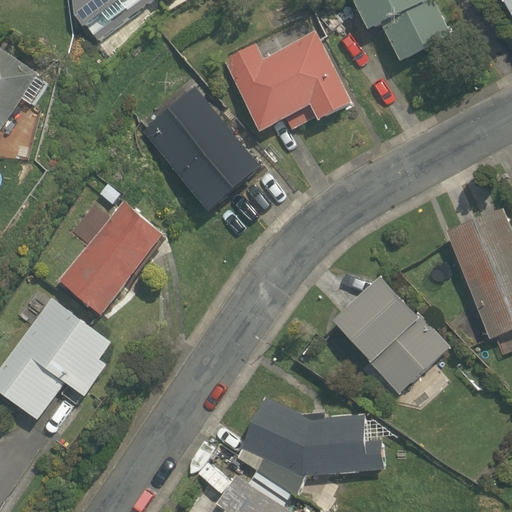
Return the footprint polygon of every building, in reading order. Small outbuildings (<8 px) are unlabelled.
[(102,43),(156,2),(154,0),(77,0),(80,17),(89,29),(91,28),(102,43)] [(356,0),(372,31),(384,25),(404,63),(454,34),(435,0),(356,0)] [(259,45),(227,61),(264,134),(290,120),(295,131),(320,118),(322,123),(356,104),(319,32),(266,60),(259,45)] [(34,107),(49,85),(39,79),(41,75),(0,47),(0,135),(24,100),(34,107)] [(197,87),(146,133),(213,214),(266,167),(197,87)] [(115,205),(124,195),(110,185),(102,194),(115,205)] [(127,203),(62,281),(105,316),(169,236),(127,203)] [(511,222),(507,210),(449,232),(493,340),(511,332),(511,222)] [(337,322),(401,394),(453,348),(421,313),(419,315),(385,278),(337,322)] [(55,299),(0,374),(0,390),(41,421),(68,384),(88,397),(111,366),(104,361),(116,344),(55,299)] [(270,398),(240,458),(300,497),(309,477),(389,470),(385,441),(370,442),(367,415),(328,418),(327,413),(304,415),(270,398)] [(293,496),(258,473),(252,483),(241,476),(221,505),(231,511),(230,511),(295,511),(287,506),(293,496)]
